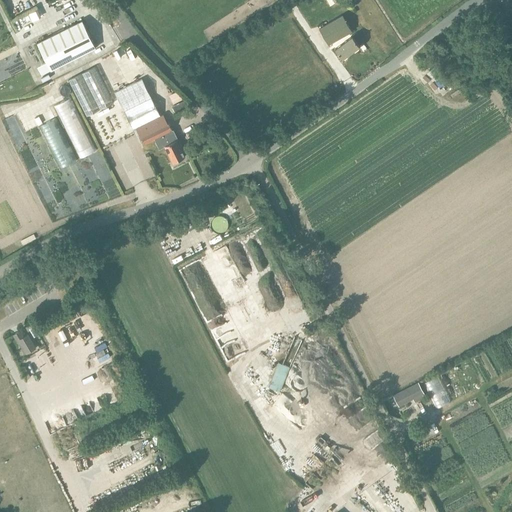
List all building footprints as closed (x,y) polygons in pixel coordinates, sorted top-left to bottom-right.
[(319,29),(328,45),(352,31),(343,15),(319,29)] [(40,41),(53,68),(99,46),(85,18),(40,41)] [(352,37),(335,49),(342,58),(359,46),(352,37)] [(114,102),(96,66),(69,79),(87,115),(114,102)] [(144,144),(155,139),(159,149),(165,146),(170,156),(173,162),(185,156),(180,146),(182,145),(179,139),(178,139),(174,129),(173,130),(168,121),(167,121),(164,114),(161,116),(143,78),(115,91),(133,129),(136,127),(144,144)] [(174,103),(182,99),(178,92),(170,96),(174,103)] [(57,103),(79,157),(95,151),(72,97),(57,103)] [(188,106),(185,100),(175,105),(177,110),(188,106)] [(77,160),(56,117),(40,124),(60,168),(77,160)] [(129,139),(104,147),(108,160),(127,154),(124,145),(131,144),(129,139)] [(127,167),(127,179),(141,179),(141,167),(127,167)] [(79,179),(88,204),(120,192),(115,180),(79,179)] [(226,193),(221,195),(225,203),(231,200),(226,193)] [(20,331),(13,335),(18,343),(20,342),(26,353),(36,348),(28,334),(23,337),(20,331)] [(290,368),(297,352),(302,340),(294,337),(282,364),(279,363),(268,387),(276,391),(286,367),(290,368)] [(439,375),(425,380),(435,407),(450,401),(439,375)] [(424,396),(418,383),(393,396),(398,406),(412,399),(414,401),(424,396)]
